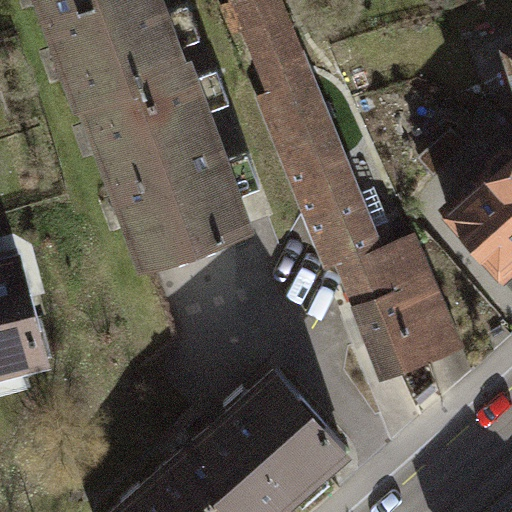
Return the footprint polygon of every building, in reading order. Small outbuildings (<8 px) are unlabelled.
[(37,0),(75,102),(82,100),(191,60),(168,0),(37,0)] [(363,183),(287,0),(232,0),(272,95),(259,100),(330,273),(343,268),(360,309),(347,315),(370,372),(383,367),(390,383),(468,351),(420,235),(403,242),(376,177),(363,183)] [(82,100),(141,263),(257,221),(198,57),(191,60),(82,100)] [(511,162),(452,217),(511,283),(511,162)] [(23,255),(0,260),(0,377),(49,367),(23,255)] [(285,511),(355,450),(277,362),(107,511),(285,511)]
